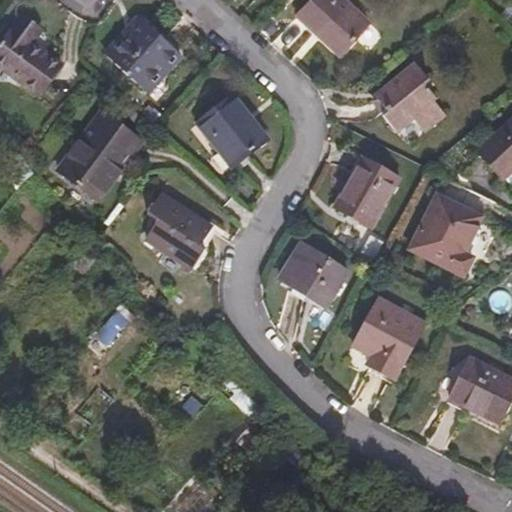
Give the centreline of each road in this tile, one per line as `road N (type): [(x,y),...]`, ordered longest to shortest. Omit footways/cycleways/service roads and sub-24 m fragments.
road 1 (residential): [(190,0),(298,102),(304,137),(235,271),(233,310),(266,358),(346,430),(507,511)]
road 2 (track): [(0,423),(127,511)]
